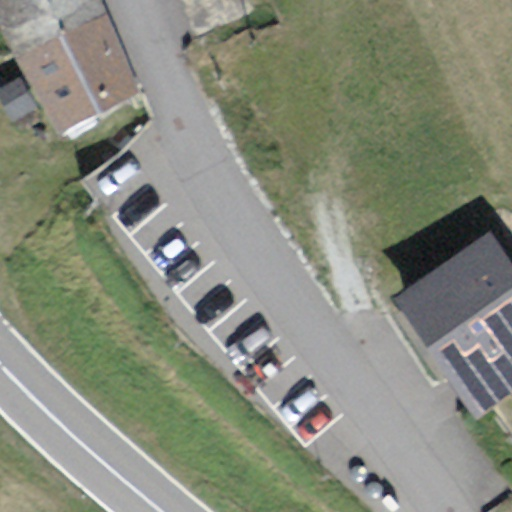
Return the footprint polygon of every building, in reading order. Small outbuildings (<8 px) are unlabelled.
[(0,0),(0,4),(22,48),(101,8),(98,0),(0,0)] [(248,8),(244,0),(186,0),(197,27),(248,8)] [(59,120),(132,83),(101,8),(22,48),(59,120)] [(235,94),(207,108),(256,200),(284,186),(235,94)] [(511,266),(489,234),(406,292),(484,402),(511,382),(511,266)]
